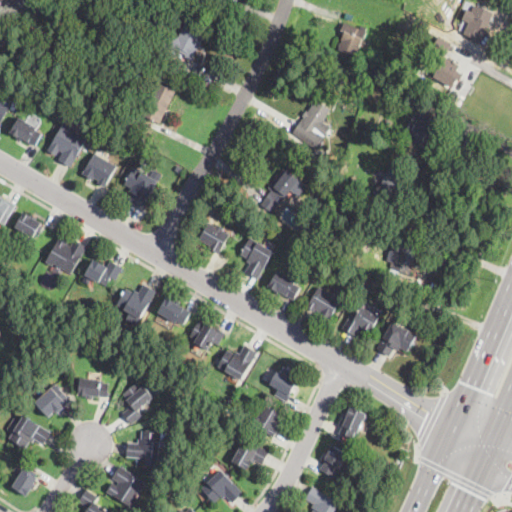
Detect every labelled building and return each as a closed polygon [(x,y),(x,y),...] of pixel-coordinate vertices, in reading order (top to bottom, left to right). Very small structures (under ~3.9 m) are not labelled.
[(43,0),(35,15),(25,10),(24,12),(18,9),(20,6),(9,0),(43,0)] [(0,22),(1,23),(10,8),(0,2),(0,22)] [(493,14),(481,41),(464,34),(468,22),(462,19),(466,10),(471,12),(474,5),(493,14)] [(193,60),(186,57),(186,55),(169,47),(175,35),(179,37),(187,21),(207,31),(193,60)] [(356,57),(337,49),(344,33),(341,31),(344,22),(366,31),(356,57)] [(443,57),(445,58),(445,57),(459,65),(456,71),(459,72),(451,87),(434,77),(439,68),(433,64),(434,61),(432,60),(435,56),(437,57),(439,55),(431,50),(439,37),(450,44),(443,57)] [(141,49),(134,46),(137,40),(144,43),(141,49)] [(421,67),(417,74),(409,70),(413,62),(421,67)] [(176,91),(160,123),(133,110),(138,100),(147,105),(150,98),(148,96),(151,91),(153,92),(158,82),(176,91)] [(127,95),(120,92),(122,86),(129,89),(127,95)] [(413,106),(398,98),(402,89),(418,96),(413,106)] [(0,124),(0,100),(10,106),(0,124)] [(321,135),(301,122),(317,100),(330,109),(321,123),(327,127),(321,135)] [(425,150),(407,141),(410,134),(409,134),(411,129),(412,129),(414,124),(415,125),(422,111),(440,120),(425,150)] [(36,146),(22,138),(21,140),(16,137),(17,136),(10,132),(19,117),(37,127),(36,129),(43,133),(36,146)] [(69,129),(71,131),(72,129),(76,131),(75,133),(87,139),(71,167),(61,161),(61,162),(58,161),(63,152),(59,150),(57,154),(59,155),(58,157),(47,151),(63,123),(70,127),(69,129)] [(105,187),(98,183),(99,180),(95,178),(93,180),(82,174),(95,153),(117,166),(105,187)] [(327,168),(327,160),(339,159),(339,168),(327,168)] [(399,193),(398,192),(393,202),(374,191),(377,186),(379,187),(392,164),(408,174),(403,183),(404,184),(399,193)] [(142,209),(130,202),(134,195),(129,193),(132,188),(125,183),(135,167),(159,181),(142,209)] [(307,186),(299,197),(290,190),(276,208),(275,208),(271,213),(261,205),(272,190),(269,188),(272,183),(276,186),(288,170),(299,179),(307,186)] [(0,195),(16,205),(5,225),(0,222),(0,195)] [(24,211),(31,216),(32,214),(38,218),(36,220),(42,223),(41,225),(43,227),(40,233),(37,231),(34,237),(16,227),(24,213),(23,213),(24,211)] [(216,226),(217,224),(224,227),(222,230),(230,234),(219,254),(209,248),(210,245),(200,239),(209,222),(216,226)] [(71,246),(75,240),(87,247),(72,274),(59,266),(59,268),(57,266),(57,265),(54,264),(53,266),(46,262),(62,235),(70,240),(68,244),(71,246)] [(258,279),(246,272),(251,263),(247,261),(249,259),(241,254),(251,237),(274,251),(258,279)] [(410,274),(392,269),(401,239),(419,245),(410,274)] [(107,267),(111,260),(123,267),(116,280),(111,277),(107,285),(100,281),(99,283),(85,275),(94,259),(107,267)] [(293,299),(281,292),(280,294),(275,291),(275,290),(269,286),(278,271),(296,281),(295,283),(301,287),(293,299)] [(156,291),(137,325),(127,319),(130,312),(117,305),(127,288),(134,292),(136,290),(140,292),(144,284),(156,291)] [(329,320),(319,314),(320,312),(316,309),(315,311),(307,307),(319,286),(341,299),(329,320)] [(174,301),(175,300),(180,303),(179,305),(191,312),(184,324),(177,320),(176,322),(159,312),(167,297),(174,301)] [(379,316),(370,332),(364,328),(364,329),(361,327),(355,336),(343,328),(353,312),(357,314),(362,306),(379,316)] [(200,320),(205,324),(206,323),(218,330),(218,329),(225,334),(218,345),(213,342),(208,350),(195,342),(197,339),(191,335),(200,320)] [(407,351),(400,348),(399,350),(394,348),(389,356),(377,349),(394,321),(417,334),(407,351)] [(258,351),(242,379),(219,366),(228,349),(236,354),(237,351),(241,354),(246,345),(258,351)] [(299,376),(296,382),(297,383),(287,402),(275,395),(278,389),(270,384),(278,371),(281,373),(284,367),(299,376)] [(107,397),(98,396),(97,399),(79,397),(81,378),(109,381),(107,397)] [(142,388),(144,385),(154,397),(150,401),(151,402),(149,404),(148,403),(138,410),(142,415),(132,424),(122,413),(131,406),(127,400),(128,399),(123,393),(137,382),(142,388)] [(57,414),(55,412),(50,416),(36,402),(56,383),(71,400),(57,414)] [(281,425),(278,423),(276,428),(278,429),(274,437),(253,425),(266,402),(287,414),(281,425)] [(358,433),(356,432),(353,439),(340,433),(347,416),(351,406),(353,407),(352,407),(367,414),(358,433)] [(44,444),(36,439),(33,442),(31,441),(26,448),(22,446),(21,448),(13,443),(14,441),(10,438),(25,415),(51,432),(44,444)] [(169,440),(161,440),(160,447),(168,447),(168,459),(159,459),(160,459),(160,465),(159,465),(159,466),(147,465),(148,458),(128,457),(128,442),(139,443),(139,439),(142,439),(142,431),(170,433),(169,440)] [(254,443),(270,452),(263,464),(256,460),(254,463),(252,462),(248,470),(233,461),(243,443),(246,445),(247,443),(249,445),(248,447),(251,449),(254,443)] [(340,468),(339,468),(333,477),(320,469),(327,456),(326,456),(332,445),(348,455),(340,468)] [(146,483),(136,500),(138,502),(134,508),(107,491),(113,482),(117,485),(119,482),(112,478),(120,465),(146,483)] [(37,473),(36,476),(38,478),(34,483),(36,485),(33,490),(32,489),(27,497),(12,487),(24,469),(28,472),(30,468),(37,473)] [(234,483),(235,483),(244,493),(233,503),(227,495),(224,498),(222,496),(215,502),(202,488),(222,470),(234,483)] [(334,511),(311,511),(314,508),(312,507),(314,504),(306,499),(313,486),(322,492),(340,503),(334,511)] [(86,511),(89,507),(79,501),(87,489),(98,496),(95,502),(112,511),(86,511)]
